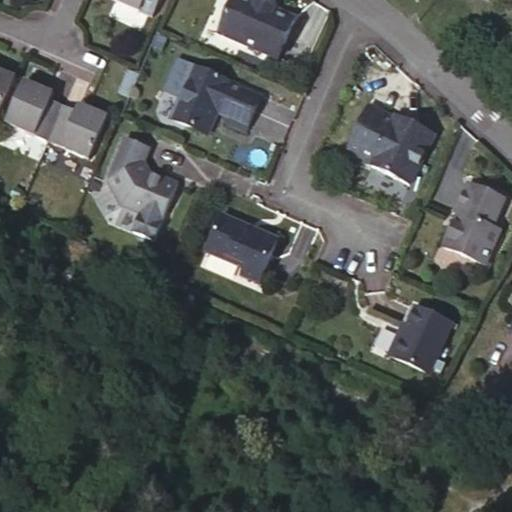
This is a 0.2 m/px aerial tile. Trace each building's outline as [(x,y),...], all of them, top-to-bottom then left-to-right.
[(146,30),(160,0),(110,0),(110,3),(106,13),(146,30)] [(292,25),(235,0),(233,0),(216,39),(275,65),(292,25)] [(257,96),(190,65),(166,117),(203,134),(216,105),(222,108),(221,109),(223,116),(244,126),(257,96)] [(0,122),(17,84),(0,76),(0,122)] [(6,132),(44,148),(58,117),(45,112),(49,99),(25,87),(6,132)] [(395,119),(368,104),(344,146),(370,161),(369,165),(405,185),(432,138),(414,127),(412,129),(405,125),(404,121),(396,117),(395,119)] [(58,117),(44,148),(85,166),(105,122),(76,110),(70,122),(58,117)] [(244,126),(223,116),(220,122),(241,132),(244,126)] [(149,148),(124,138),(106,181),(119,206),(160,222),(176,183),(162,177),(161,179),(148,174),(142,164),(149,148)] [(455,219),(439,252),(480,271),(494,242),(487,239),(502,206),(465,189),(452,218),(455,219)] [(274,238),(220,213),(207,240),(243,257),(240,264),(258,273),(274,238)] [(449,323),(412,307),(400,336),(397,334),(387,356),(427,374),(449,323)]
